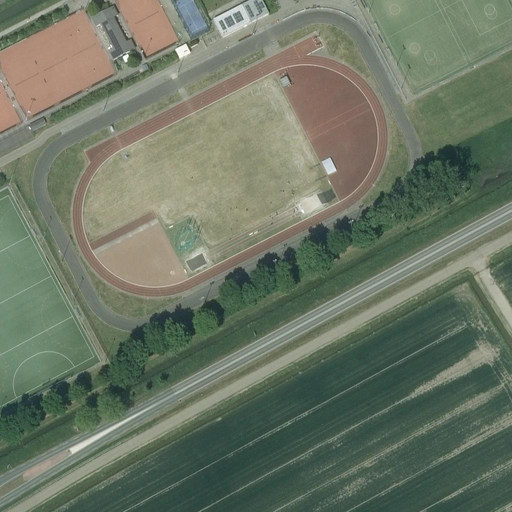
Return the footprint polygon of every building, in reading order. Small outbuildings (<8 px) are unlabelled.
[(254,0),(213,21),(223,39),(269,15),(261,0),(254,0)] [(114,10),(93,21),(97,29),(101,27),(113,50),(109,53),(113,61),(135,50),(131,42),(126,44),(114,20),(118,18),(114,10)] [(180,59),(191,54),(187,45),(176,50),(180,59)] [(120,66),(125,64),(122,57),(117,60),(120,66)] [(46,125),(43,119),(29,126),(32,133),(46,125)]
